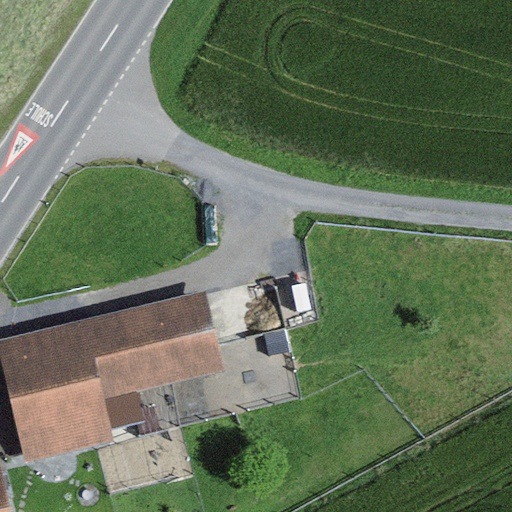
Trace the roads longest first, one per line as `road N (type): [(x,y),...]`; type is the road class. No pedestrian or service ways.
road 1 (track): [(511,246),(246,194),(151,146),(72,79)]
road 2 (unknown): [(0,322),(216,271),(248,239),(246,194)]
road 3 (tertiary): [(124,0),(0,193)]
